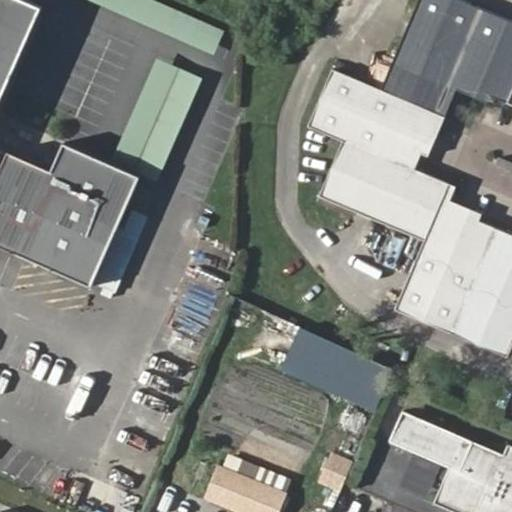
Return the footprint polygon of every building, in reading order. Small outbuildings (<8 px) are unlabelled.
[(39,0),(0,0),(0,244),(102,292),(154,181),(78,146),(65,174),(8,146),(21,118),(11,113),(59,9),(39,0)] [(156,0),(87,0),(214,51),(224,27),(156,0)] [(429,232),(400,299),(511,345),(511,226),(446,199),(454,179),(427,167),(466,78),(511,98),(511,18),(470,0),(421,0),(385,83),(336,64),(313,119),(347,134),(324,186),(429,232)] [(375,411),(396,364),(301,323),(281,371),(375,411)] [(405,415),(392,446),(399,449),(405,452),(454,473),(440,506),(455,511),(511,511),(511,447),(508,445),(503,458),(405,415)] [(341,489),(353,462),(334,453),(322,480),(341,489)] [(248,511),(280,511),(288,495),(218,465),(205,494),(248,511)]
